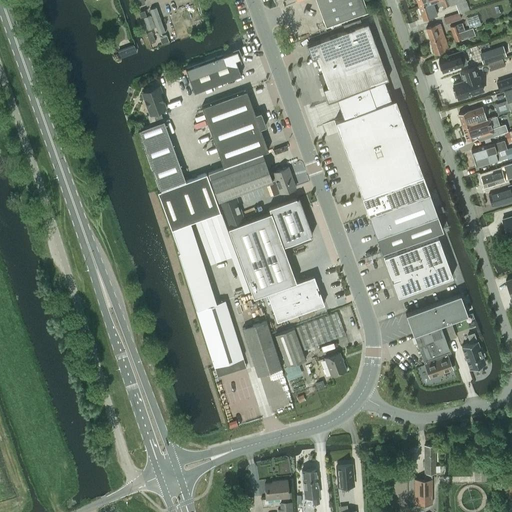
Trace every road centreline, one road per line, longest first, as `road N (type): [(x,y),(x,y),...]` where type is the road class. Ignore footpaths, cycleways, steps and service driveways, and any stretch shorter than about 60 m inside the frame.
road 1 (primary): [(172,470),(3,0)]
road 2 (unclassified): [(135,485),(0,73)]
road 3 (unclassified): [(359,398),(370,362),(368,318),(253,0)]
road 4 (residential): [(511,346),(390,0)]
road 5 (unclassified): [(172,470),(321,426),(359,398)]
road 6 (unclassified): [(359,398),(419,418),(511,400)]
